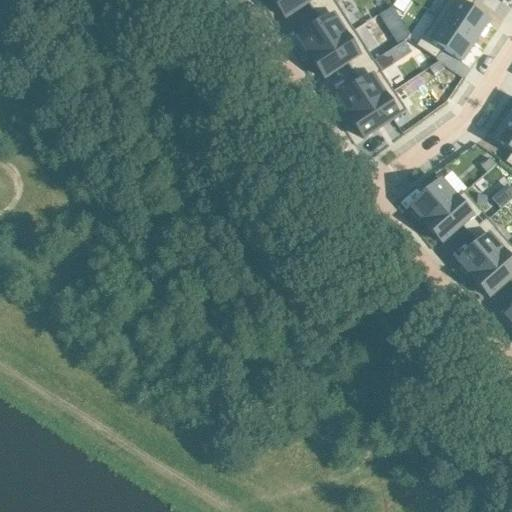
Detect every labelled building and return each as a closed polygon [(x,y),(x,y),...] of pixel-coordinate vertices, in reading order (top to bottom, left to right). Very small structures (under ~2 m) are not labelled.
[(273,0),(286,20),(308,5),(315,15),(335,2),(333,0),(273,0)] [(412,2),(408,0),(398,0),(393,9),(403,15),(412,2)] [(475,0),(448,0),(437,18),(476,43),(489,24),(470,11),(477,1),(475,0)] [(301,42),(298,44),(304,54),(307,52),(312,60),(347,38),(334,18),(342,13),(335,2),(315,15),(321,26),(299,40),(301,42)] [(392,9),(378,18),(398,47),(407,41),(410,36),(392,9)] [(437,18),(417,48),(437,61),(444,51),(462,63),(476,43),(437,18)] [(347,38),(312,60),(325,80),(347,66),(354,76),(374,63),(367,52),(360,57),(347,38)] [(404,45),(375,64),(382,75),(411,56),(404,45)] [(340,103),(337,105),(343,114),(346,112),(352,120),(386,98),(373,78),(381,73),(374,63),(354,76),(361,86),(339,100),(340,103)] [(439,63),(429,70),(434,76),(444,70),(439,63)] [(386,98),(352,120),(364,140),(387,126),(394,136),(414,123),(407,112),(399,117),(386,98)] [(511,124),(507,121),(494,141),(511,153),(511,154),(506,164),(511,167),(511,124)] [(491,160),(481,168),(487,174),(496,166),(491,160)] [(428,194),(441,182),(437,178),(423,188),(428,194)] [(413,211),(410,213),(418,221),(420,219),(426,226),(426,227),(457,200),(456,200),(441,182),(411,209),(413,211)] [(511,191),(509,188),(494,201),(502,210),(511,201),(511,191)] [(457,200),(426,227),(442,245),(462,227),(470,237),(488,221),(464,194),(464,193),(456,200),(457,200)] [(460,265),(458,267),(465,276),(468,274),(474,280),(473,281),(474,281),(511,248),(511,247),(488,221),(470,237),(478,246),(459,263),(460,265)] [(511,248),(474,281),(490,299),(510,282),(511,284),(511,248)]
